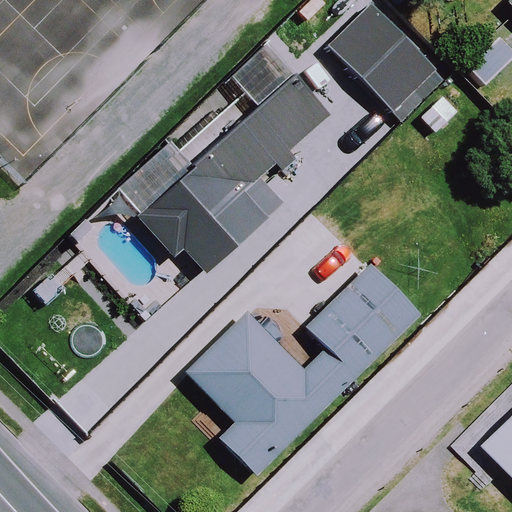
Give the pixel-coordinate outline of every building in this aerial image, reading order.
[(511,0),(497,0),(495,2),(511,19),(511,0)] [(440,84),(365,5),(321,46),(397,125),(440,84)] [(288,86),(132,223),(166,263),(176,255),(198,279),(277,210),(254,183),(321,124),(288,86)] [(310,346),(347,383),(412,319),(363,270),(298,334),(310,346)] [(347,383),(310,346),(288,368),(276,355),(240,318),(179,378),(227,427),(213,442),(249,479),(347,383)] [(511,411),(473,450),(511,488),(511,411)]
